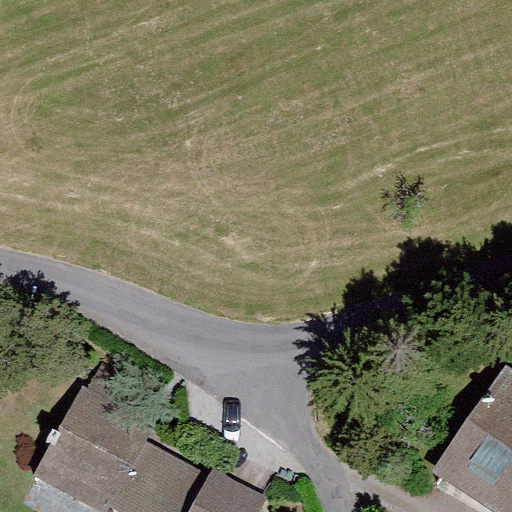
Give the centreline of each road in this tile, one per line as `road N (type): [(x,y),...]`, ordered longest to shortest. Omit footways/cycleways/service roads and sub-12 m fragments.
road 1 (unclassified): [(0,268),(104,296),(255,358)]
road 2 (unclassified): [(255,358),(511,276)]
road 3 (unclassified): [(338,511),(330,475),(255,358)]
